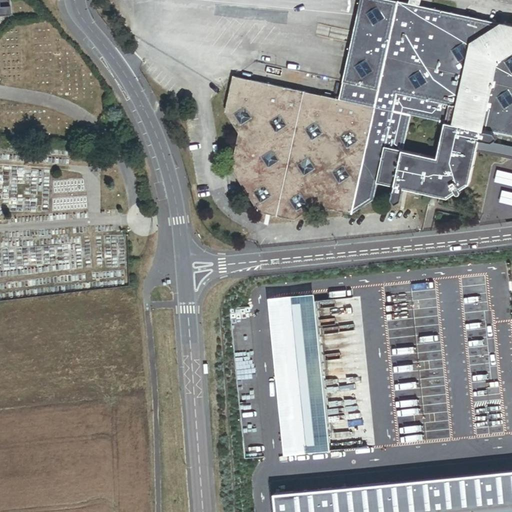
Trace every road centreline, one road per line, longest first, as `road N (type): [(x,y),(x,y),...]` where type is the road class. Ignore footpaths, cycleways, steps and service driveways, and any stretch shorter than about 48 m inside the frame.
road 1 (unclassified): [(511,228),(184,264)]
road 2 (residential): [(184,264),(157,135),(128,75),(75,0)]
road 3 (residential): [(203,511),(184,264)]
